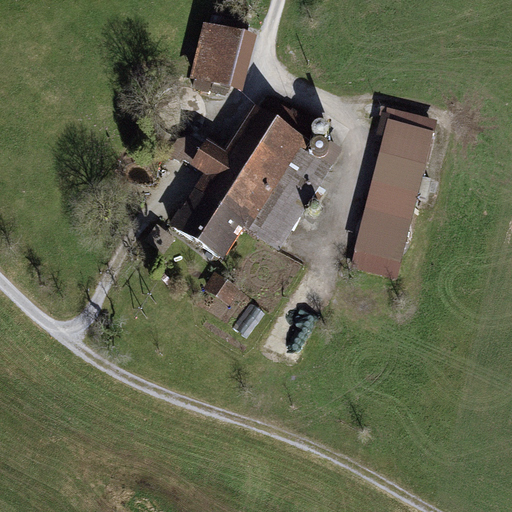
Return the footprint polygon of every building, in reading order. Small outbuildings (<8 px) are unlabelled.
[(244,41),(210,32),(197,81),(231,90),(244,41)] [(277,109),(266,102),(257,115),(256,115),(226,163),(212,154),(211,153),(211,155),(190,142),(181,136),(169,156),(179,162),(181,159),(200,171),(201,168),(203,169),(215,177),(193,214),(186,210),(181,218),(180,217),(173,229),(219,258),(239,226),(275,248),(315,185),(292,171),(303,153),(306,148),(302,145),(311,132),(289,118),(292,113),(279,106),(277,109)] [(393,119),(389,135),(426,145),(430,128),(393,119)] [(426,145),(389,135),(360,251),(397,260),(426,145)] [(326,167),(303,153),(292,171),(315,185),(326,167)] [(176,241),(157,227),(145,242),(163,257),(176,241)] [(234,293),(215,280),(209,289),(228,302),(234,293)]
